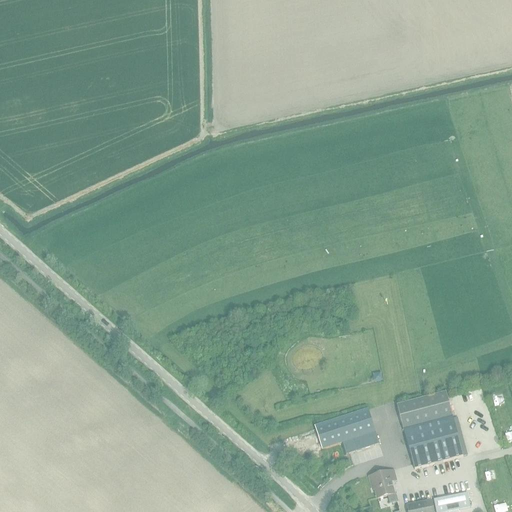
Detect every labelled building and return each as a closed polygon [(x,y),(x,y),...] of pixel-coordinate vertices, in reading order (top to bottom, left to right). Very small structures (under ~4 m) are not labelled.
[(404,431),(453,418),(446,393),(397,406),(404,431)] [(355,452),(379,444),(368,410),(341,418),(348,441),(352,440),(355,452)] [(348,441),(341,418),(314,427),(322,450),(348,441)] [(463,457),(453,418),(404,431),(414,470),(463,457)] [(390,479),(395,478),(393,471),(369,478),(371,486),(374,485),(377,499),(394,495),(390,479)] [(435,508),(455,505),(468,502),(467,493),(434,500),(435,508)] [(433,511),(432,501),(406,506),(407,511),(433,511)]
